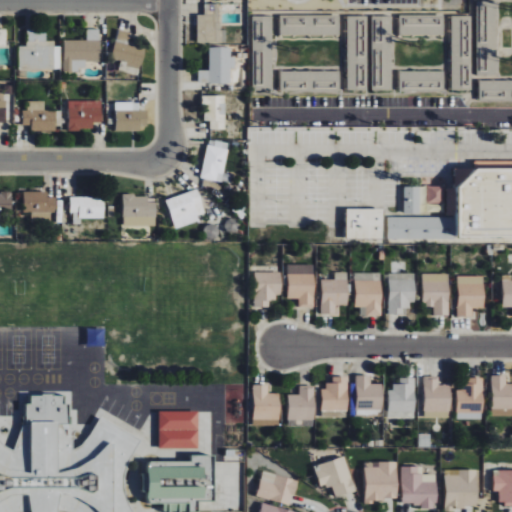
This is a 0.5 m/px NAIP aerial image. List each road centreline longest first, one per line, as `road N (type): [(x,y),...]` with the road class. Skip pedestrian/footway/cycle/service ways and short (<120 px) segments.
road 1 (residential): [(278,338),(511,339)]
road 2 (residential): [(0,2),(172,2)]
road 3 (residential): [(171,0),(177,129),(161,160)]
road 4 (residential): [(0,165),(161,160)]
